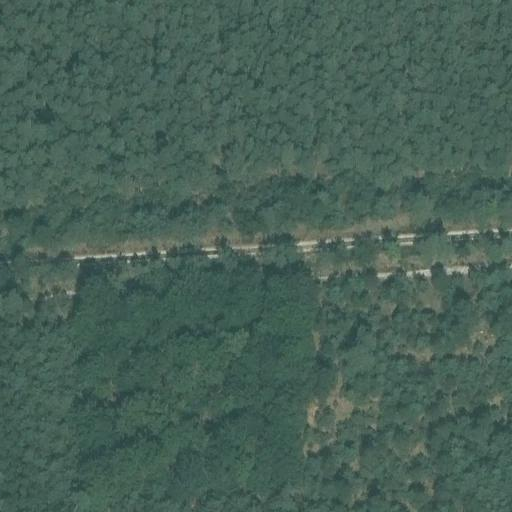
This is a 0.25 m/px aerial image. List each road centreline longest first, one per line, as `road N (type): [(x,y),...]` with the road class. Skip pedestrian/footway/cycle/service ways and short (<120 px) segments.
road 1 (unknown): [(0,293),(511,259)]
road 2 (track): [(0,255),(511,223)]
